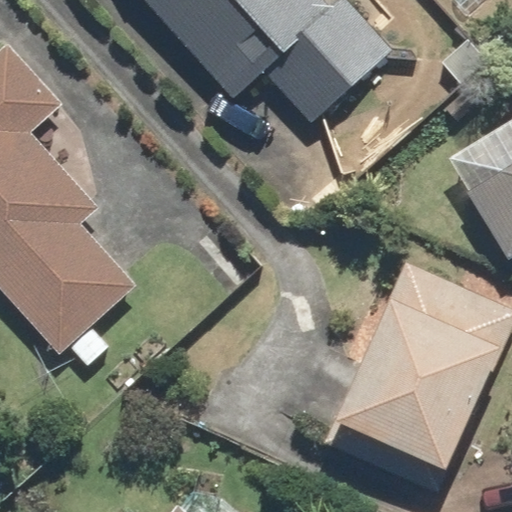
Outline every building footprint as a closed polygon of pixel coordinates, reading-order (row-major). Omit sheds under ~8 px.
[(147,0),(236,95),(265,68),(315,122),(397,46),(354,0),(333,0),(331,2),(328,0),(147,0)] [(0,281),(62,353),(141,285),(85,220),(101,207),(32,128),(64,101),(12,41),(0,51),(0,281)] [(511,164),(469,191),(511,258),(511,164)] [(339,415),(452,465),(511,330),(511,304),(408,259),(339,415)] [(192,511),(181,501),(170,511),(192,511)]
